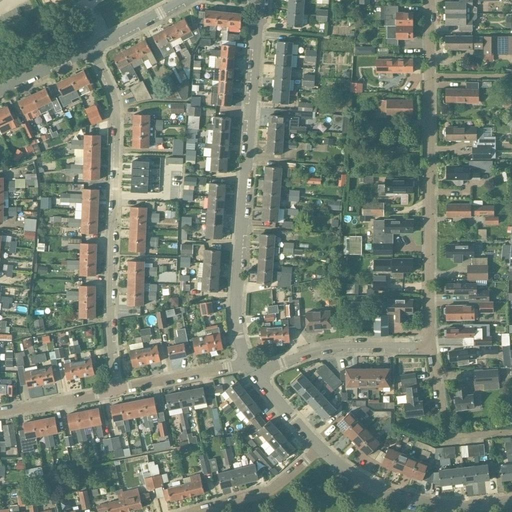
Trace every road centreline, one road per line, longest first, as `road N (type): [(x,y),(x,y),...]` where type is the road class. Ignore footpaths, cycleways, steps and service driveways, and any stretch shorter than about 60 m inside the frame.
road 1 (residential): [(247,362),(234,312),(259,0)]
road 2 (residential): [(432,346),(428,0)]
road 3 (residential): [(114,390),(108,322),(117,115),(93,51)]
road 4 (residential): [(511,502),(481,508),(388,496),(319,448)]
road 5 (residential): [(255,374),(330,347),(432,346)]
road 6 (residential): [(511,431),(448,434),(432,346)]
road 7 (residential): [(198,511),(270,490),(319,448)]
road 8 (residential): [(114,390),(247,362)]
